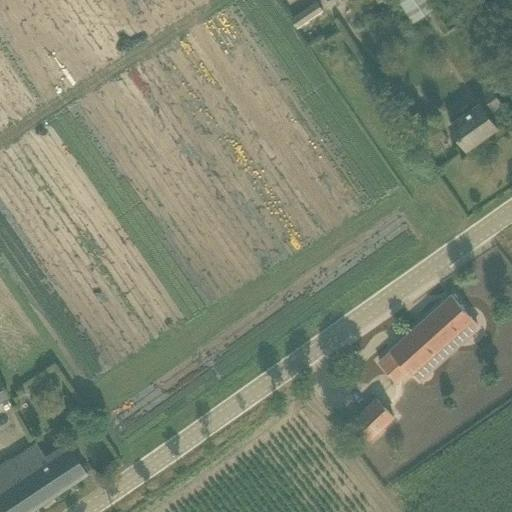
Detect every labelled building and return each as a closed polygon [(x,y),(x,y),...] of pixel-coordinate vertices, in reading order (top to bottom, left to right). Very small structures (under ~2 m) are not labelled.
[(316,0),(290,18),(297,28),(323,10),(316,0)] [(398,0),(414,22),(438,6),(434,0),(398,0)] [(501,103),(491,89),(476,99),(480,104),(451,125),(467,148),(497,127),(487,113),(501,103)] [(447,137),(431,112),(410,124),(426,150),(447,137)] [(472,319),(453,295),(392,349),(393,350),(380,362),(397,381),(409,370),(412,373),(472,319)] [(377,399),(350,423),(367,441),(394,417),(377,399)] [(0,467),(0,511),(25,511),(84,473),(68,446),(46,460),(35,444),(0,467)]
